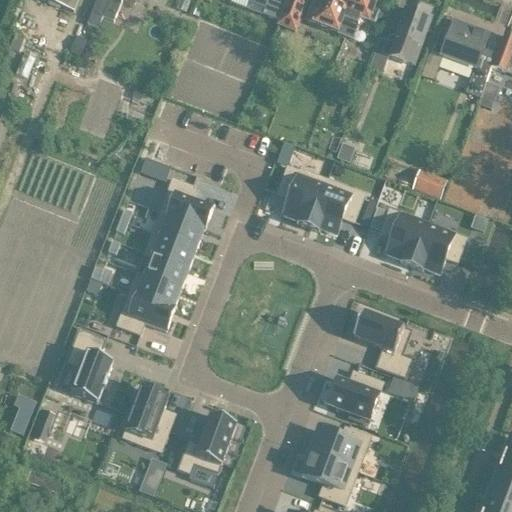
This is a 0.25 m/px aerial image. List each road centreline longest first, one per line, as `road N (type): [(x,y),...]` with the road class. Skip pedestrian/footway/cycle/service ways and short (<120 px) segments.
road 1 (residential): [(287,411),(194,374),(242,234),(341,270)]
road 2 (residential): [(341,270),(511,331)]
road 3 (residential): [(287,411),(341,270)]
